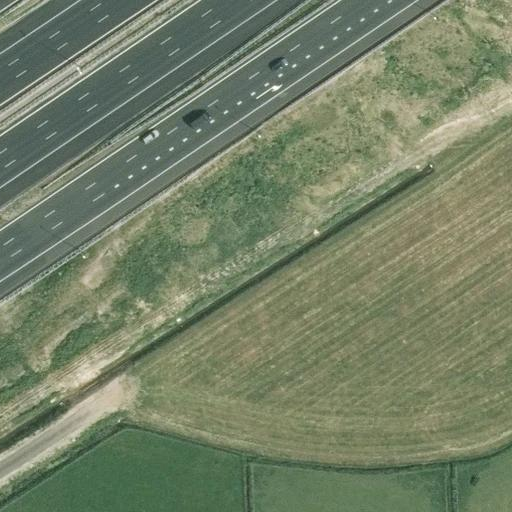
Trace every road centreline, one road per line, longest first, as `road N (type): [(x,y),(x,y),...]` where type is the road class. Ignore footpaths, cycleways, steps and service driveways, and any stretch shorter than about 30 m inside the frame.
road 1 (motorway): [(0,246),(363,0)]
road 2 (motorway): [(0,162),(240,0)]
road 3 (motorway): [(118,0),(0,79)]
